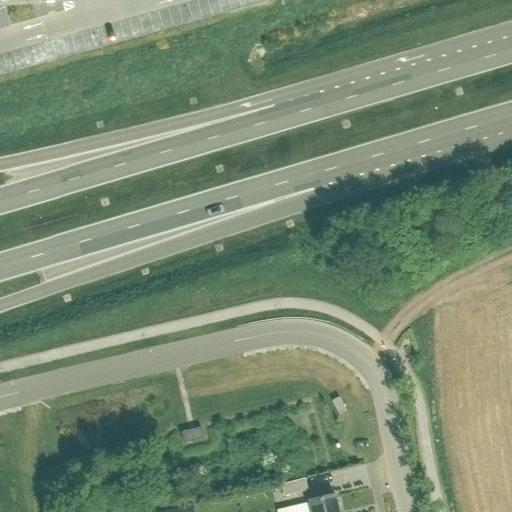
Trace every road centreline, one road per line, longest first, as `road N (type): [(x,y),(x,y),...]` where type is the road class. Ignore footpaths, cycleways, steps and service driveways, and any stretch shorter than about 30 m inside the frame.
road 1 (tertiary): [(413,511),(380,376),(327,339),(291,331),(251,336),(0,397)]
road 2 (primary): [(0,306),(313,175)]
road 3 (primary): [(0,269),(313,175)]
road 4 (primary): [(279,118),(0,201)]
road 5 (primary): [(279,118),(0,166)]
road 6 (primary): [(511,50),(279,118)]
road 7 (primary): [(313,175),(511,116)]
